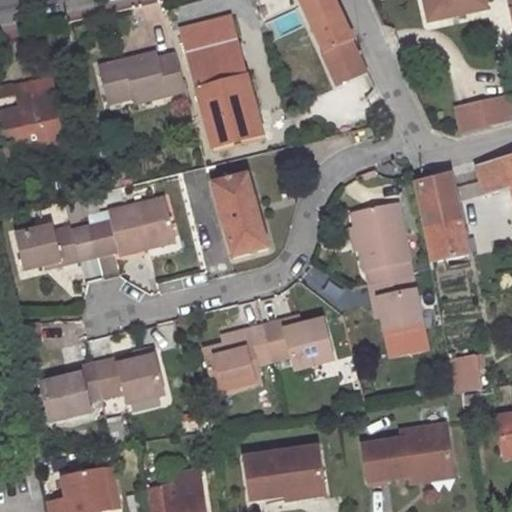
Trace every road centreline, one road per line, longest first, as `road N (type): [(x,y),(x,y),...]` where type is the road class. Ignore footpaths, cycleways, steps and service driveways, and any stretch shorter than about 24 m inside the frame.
road 1 (residential): [(107,314),(273,275),(289,260),(321,181),(340,165),(419,140)]
road 2 (residential): [(419,140),(355,0)]
